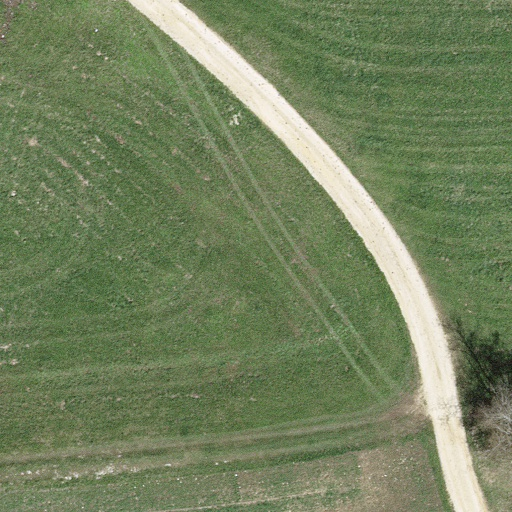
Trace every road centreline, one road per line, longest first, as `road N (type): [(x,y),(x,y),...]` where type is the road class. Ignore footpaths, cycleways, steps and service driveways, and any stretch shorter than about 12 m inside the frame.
road 1 (track): [(446,409),(415,292),(381,229),(281,110),(154,0)]
road 2 (track): [(0,469),(372,439),(446,409)]
